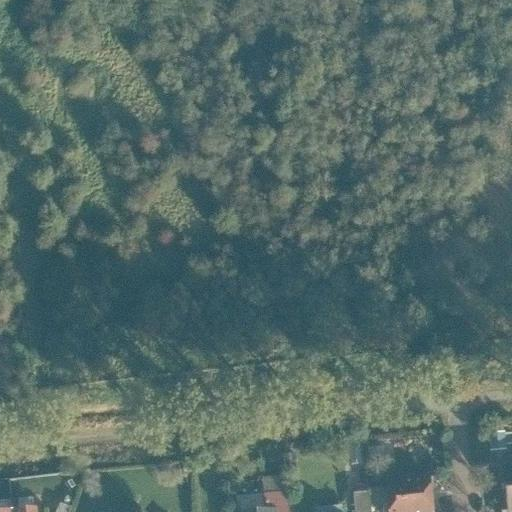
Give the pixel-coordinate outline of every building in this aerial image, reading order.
[(491,448),(507,446),(505,429),(489,431),(491,448)] [(511,511),(511,462),(501,463),(506,511),(511,511)] [(432,511),(429,473),(384,478),(387,511),(432,511)] [(262,493),(263,509),(277,507),(277,511),(287,511),(286,491),(262,493)] [(370,511),(368,491),(353,493),(354,511),(370,511)] [(117,511),(142,511),(130,500),(117,511)]
